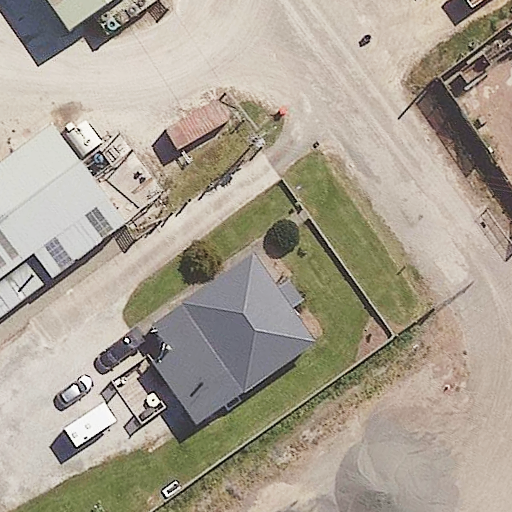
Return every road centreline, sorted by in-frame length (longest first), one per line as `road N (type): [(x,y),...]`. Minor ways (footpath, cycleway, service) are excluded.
road 1 (unclassified): [(491,255),(294,0)]
road 2 (unknown): [(491,255),(475,387),(440,511)]
